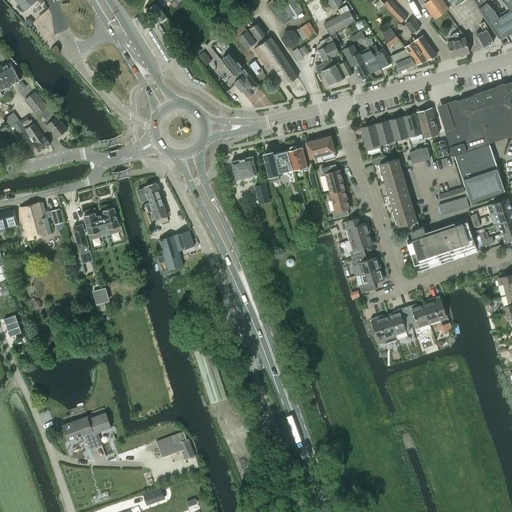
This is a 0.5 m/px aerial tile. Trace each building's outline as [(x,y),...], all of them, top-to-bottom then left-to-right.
[(8,0),(10,1),(10,0),(17,0),(24,8),(25,9),(35,0),(8,0)] [(284,23),(303,10),(296,0),(286,0),(288,2),(279,9),(273,0),(272,0),(267,4),(279,21),(282,19),(284,23)] [(328,0),(334,9),(342,4),(343,4),(340,0),(328,0)] [(379,0),(374,4),(378,8),(383,4),(379,0)] [(390,0),(387,0),(383,4),(389,10),(401,23),(407,18),(390,0)] [(421,0),(435,18),(458,1),(461,4),(466,0),(421,0)] [(511,0),(473,0),(487,22),(503,44),(510,42),(511,41),(511,0)] [(156,3),(149,8),(156,18),(157,19),(158,21),(159,22),(166,17),(156,3)] [(329,35),(355,21),(347,5),(337,10),(340,15),(323,24),(329,35)] [(405,24),(412,34),(420,28),(414,18),(405,24)] [(307,38),(309,40),(317,35),(309,22),(297,30),(303,40),(307,38)] [(476,34),(483,47),(484,47),(486,48),(490,46),(490,44),(491,43),(490,42),(494,40),(484,22),(480,24),(483,30),(476,34)] [(258,41),(266,35),(257,23),(249,29),(258,41)] [(395,33),(394,34),(391,29),(383,34),(387,40),(385,41),(389,46),(399,39),(395,33)] [(465,37),(459,29),(449,37),(450,41),(448,42),(452,57),(469,52),(465,37)] [(246,31),(238,37),(247,49),(256,43),(247,32),(246,32),(246,31)] [(330,35),(337,50),(342,47),(335,32),(330,35)] [(350,38),(353,44),(359,41),(356,35),(350,38)] [(422,36),(415,41),(428,59),(436,55),(422,36)] [(286,85),(298,77),(271,37),(254,48),(266,67),(271,64),(286,85)] [(317,50),(323,61),(329,58),(338,53),(330,37),(320,42),(320,44),(317,46),(319,49),(317,50)] [(365,39),(368,46),(374,44),(371,38),(368,40),(367,37),(365,39)] [(411,43),(404,47),(417,64),(428,59),(415,41),(413,37),(409,40),(411,43)] [(369,73),(363,58),(360,52),(358,53),(354,44),(343,49),(350,65),(353,64),(358,77),(369,73)] [(375,45),(373,46),(375,51),(374,52),(373,53),(380,68),(381,67),(391,63),(384,48),(378,50),(375,45)] [(305,56),(309,53),(304,46),(300,49),(305,56)] [(360,51),(370,73),(380,68),(373,53),(370,47),(360,51)] [(405,49),(390,56),(392,60),(399,72),(416,64),(417,64),(404,47),(404,48),(405,49)] [(303,57),(298,48),(292,52),(298,61),(303,57)] [(253,90),(257,86),(243,68),(231,52),(221,60),(234,75),(235,75),(239,79),(234,83),(241,92),(243,90),(248,96),(254,91),(253,90)] [(324,63),(315,67),(319,74),(322,72),(329,85),(353,73),(347,60),(339,64),(338,63),(334,66),(329,58),(323,61),(324,63)] [(0,68),(0,96),(2,95),(0,91),(20,80),(11,62),(0,68)] [(259,68),(254,72),(260,80),(265,76),(259,68)] [(453,127),(444,129),(452,156),(454,155),(475,148),(492,142),(507,137),(511,135),(511,82),(505,85),(504,84),(504,83),(496,86),(497,86),(497,88),(474,95),(474,94),(473,94),(474,96),(459,101),(457,101),(456,101),(456,100),(451,102),(445,104),(453,127)] [(35,93),(25,101),(38,116),(41,114),(49,123),(47,125),(57,137),(67,129),(57,117),(56,118),(35,93)] [(432,108),(418,112),(425,138),(439,134),(432,108)] [(19,134),(26,129),(24,125),(30,121),(27,117),(20,122),(14,112),(5,118),(11,127),(13,126),(19,134)] [(417,112),(403,116),(409,137),(423,133),(417,112)] [(403,116),(389,120),(395,141),(409,137),(403,116)] [(389,120),(375,124),(380,145),(395,141),(389,120)] [(39,152),(50,145),(45,137),(44,138),(34,124),(26,130),(35,143),(34,144),(39,152)] [(375,124),(360,128),(362,135),(360,136),(362,143),(365,142),(366,149),(367,151),(381,148),(380,145),(375,124)] [(318,139),(323,155),(324,155),(325,160),(336,158),(334,152),(335,152),(331,136),(318,139)] [(310,158),(323,155),(318,139),(306,142),(310,158)] [(437,157),(443,155),(449,154),(445,140),(433,143),(437,157)] [(455,156),(463,180),(465,186),(471,202),(505,191),(499,174),(500,174),(498,168),(490,144),(455,156)] [(288,152),(289,152),(294,169),(302,167),(303,170),(308,168),(303,147),(297,148),(297,147),(296,147),(294,146),(290,147),(289,149),(289,151),(288,151),(288,152)] [(421,149),(424,160),(430,159),(427,147),(421,149)] [(415,150),(418,162),(424,160),(421,149),(415,150)] [(265,155),(264,156),(269,176),(270,176),(271,181),(279,179),(277,174),(293,170),(288,150),(273,154),(273,153),(272,154),(270,152),(266,154),(265,155)] [(412,164),(418,162),(415,150),(409,152),(412,164)] [(236,180),(237,180),(257,175),(253,156),(231,162),(236,180)] [(383,156),(372,160),(373,166),(379,164),(385,162),(383,156)] [(385,162),(379,164),(388,191),(386,192),(389,200),(391,200),(398,227),(415,222),(396,159),(385,162)] [(325,174),(330,193),(345,189),(340,170),(337,170),(336,165),(321,168),(323,175),(325,174)] [(309,175),(312,187),(317,185),(314,173),(309,175)] [(145,187),(137,190),(141,202),(149,199),(150,202),(145,204),(148,213),(153,211),(154,214),(156,220),(167,216),(165,210),(156,183),(145,187)] [(266,183),(254,186),(259,204),(270,201),(266,183)] [(440,199),(464,192),(463,187),(439,195),(440,199)] [(350,208),(345,189),(330,193),(335,212),(333,212),(335,219),(349,215),(347,209),(350,208)] [(442,215),(467,208),(469,207),(466,197),(438,205),(442,215)] [(490,215),(495,214),(511,209),(508,198),(487,205),(490,215)] [(65,228),(64,224),(60,208),(46,212),(43,203),(20,209),(28,240),(48,235),(47,234),(52,233),(47,217),(53,216),(55,225),(56,224),(58,230),(65,228)] [(83,224),(73,227),(83,261),(91,259),(89,252),(88,252),(86,246),(88,246),(84,234),(88,233),(93,250),(104,247),(103,241),(110,239),(112,245),(123,241),(124,241),(114,207),(84,216),(88,229),(84,230),(83,224)] [(14,209),(0,212),(0,229),(18,225),(14,209)] [(495,214),(498,224),(511,219),(511,210),(511,209),(495,214)] [(305,232),(311,230),(307,214),(300,216),(305,232)] [(346,229),(350,240),(371,233),(367,222),(357,225),(355,219),(341,223),(343,230),(346,229)] [(511,219),(498,224),(502,233),(511,230),(511,219)] [(406,242),(413,261),(415,269),(476,249),(467,222),(406,242)] [(413,237),(425,233),(423,226),(418,228),(415,229),(416,230),(411,232),(413,237)] [(190,230),(174,235),(179,250),(194,246),(190,230)] [(511,230),(502,233),(505,243),(511,240),(511,230)] [(350,252),(352,258),(365,254),(364,248),(374,245),(371,233),(350,240),(353,251),(350,252)] [(174,235),(159,240),(168,270),(183,265),(179,250),(174,235)] [(9,255),(17,253),(16,247),(8,249),(9,255)] [(357,264),(360,274),(381,268),(378,256),(367,260),(365,254),(352,258),(354,265),(357,264)] [(125,278),(120,260),(109,263),(114,281),(125,278)] [(385,279),(381,268),(360,274),(364,285),(361,286),(363,293),(376,289),(374,283),(385,279)] [(503,284),(505,295),(511,293),(511,274),(497,278),(499,285),(503,284)] [(429,301),(422,303),(429,324),(445,319),(443,312),(445,312),(440,295),(432,298),(429,301)] [(411,305),(405,307),(410,323),(412,323),(415,329),(429,324),(422,303),(417,305),(411,305)] [(395,312),(388,315),(395,335),(411,330),(408,324),(410,323),(405,307),(399,309),(395,312)] [(378,316),(371,319),(378,341),(378,343),(387,343),(397,340),(395,335),(388,315),(383,316),(378,316)] [(226,398),(209,343),(194,348),(212,403),(226,398)] [(93,431),(85,434),(90,449),(102,445),(97,432),(111,428),(106,413),(88,419),(93,431)] [(68,440),(85,434),(93,431),(88,419),(87,416),(63,425),(68,440)] [(157,441),(158,446),(162,457),(181,450),(184,459),(195,455),(189,438),(186,440),(183,432),(157,441)]
